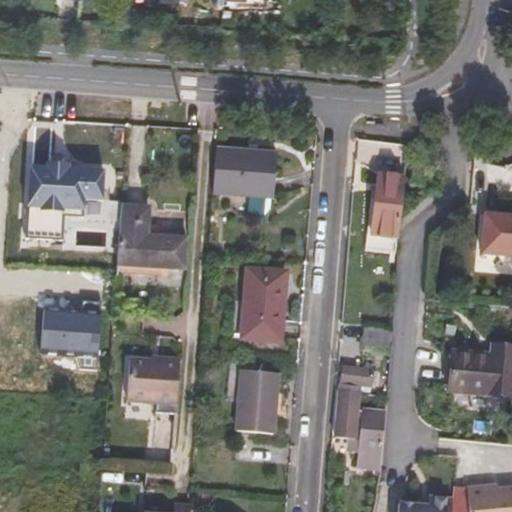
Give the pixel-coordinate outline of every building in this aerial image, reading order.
[(277,156),(215,152),(212,197),(274,200),(277,156)] [(426,169),(408,168),(407,184),(425,186),(426,169)] [(381,174),(370,173),(364,233),(391,235),(397,176),(381,174)] [(98,205),(101,179),(67,177),(30,175),(25,243),(60,245),(62,221),(79,222),(81,204),(98,205)] [(148,214),(120,212),(116,270),(168,274),(181,275),(184,244),(161,242),(146,241),(148,214)] [(511,221),(483,219),(479,259),(511,261),(511,221)] [(291,343),(295,276),(255,273),(251,341),(291,343)] [(180,284),(181,275),(168,274),(167,284),(180,284)] [(42,314),(40,351),(98,354),(101,317),(42,314)] [(356,346),(375,348),(377,325),(356,323),(355,333),(357,334),(356,346)] [(511,397),(511,346),(494,345),(493,356),(452,352),(449,392),(511,397)] [(158,406),(176,407),(179,363),(153,361),(129,359),(126,403),(158,406)] [(375,448),(380,398),(353,395),(354,380),(373,382),(374,367),(338,364),(331,436),(347,438),(346,453),(352,453),(350,467),(373,469),(375,448)] [(277,377),(241,375),(238,434),(273,436),(277,377)] [(175,415),(176,407),(158,406),(157,414),(175,415)] [(495,487),(466,488),(466,511),(511,511),(511,489),(495,490),(495,487)] [(411,505),(397,503),(395,511),(448,511),(450,497),(425,494),(424,502),(424,507),(411,505)] [(188,511),(189,504),(173,502),(171,511),(156,511),(141,511),(140,511),(188,511)]
